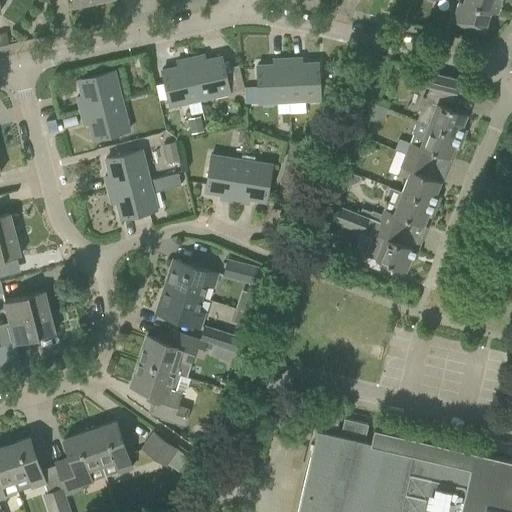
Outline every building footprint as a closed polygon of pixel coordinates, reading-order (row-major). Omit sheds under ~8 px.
[(490,10),(461,1),(458,0),(452,21),(483,32),(490,10)] [(461,0),(461,1),(490,10),(497,13),(500,0),(461,0)] [(204,54),(190,58),(200,99),(230,92),(221,56),(205,60),(204,54)] [(200,99),(190,58),(176,61),(178,66),(161,70),(170,106),(200,99)] [(289,101),(287,58),(273,59),(273,64),(256,65),(258,102),(289,101)] [(301,58),(287,58),(289,101),(320,99),(318,62),(301,63),(301,58)] [(77,97),(80,110),(121,100),(114,70),(78,79),(82,95),(77,97)] [(420,110),(417,120),(463,137),(467,129),(462,127),(467,114),(450,108),(456,93),(459,94),(462,80),(430,72),(427,86),(429,87),(425,98),(421,96),(416,108),(420,110)] [(378,98),(376,105),(386,108),(389,102),(378,98)] [(121,100),(80,110),(83,124),(89,123),(93,139),(129,130),(121,100)] [(189,121),(192,133),(204,131),(202,118),(189,121)] [(413,133),(405,155),(428,164),(433,152),(449,158),(454,145),(459,147),(463,137),(417,120),(412,133),(413,133)] [(368,140),(361,144),(367,154),(374,150),(368,140)] [(179,159),(174,141),(162,144),(166,162),(179,159)] [(281,177),(293,180),(300,151),(288,148),(281,177)] [(104,176),(108,190),(149,179),(142,149),(105,159),(109,175),(104,176)] [(220,199),(234,201),(241,159),(211,154),(205,191),(221,194),(220,199)] [(409,171),(401,191),(437,205),(440,196),(435,194),(440,181),(424,175),(428,164),(405,155),(400,167),(409,171)] [(241,159),(234,201),(248,204),(249,198),(265,201),(271,164),(241,159)] [(177,172),(163,175),(167,188),(180,185),(177,172)] [(349,172),(345,184),(350,186),(359,182),(361,177),(349,172)] [(149,179),(108,190),(111,203),(116,202),(120,218),(156,208),(151,191),(156,190),(153,178),(149,179)] [(384,209),(379,220),(403,229),(407,219),(423,225),(428,212),(433,214),(437,205),(401,191),(393,212),(384,209)] [(403,229),(379,220),(379,221),(337,205),(331,220),(361,232),(362,230),(370,237),(363,255),(373,259),(377,263),(383,263),(405,271),(410,258),(415,260),(419,250),(398,242),(403,229)] [(0,237),(15,233),(10,212),(0,214),(0,237)] [(15,233),(0,237),(0,260),(20,255),(15,233)] [(172,258),(164,284),(202,297),(206,283),(214,286),(218,273),(172,258)] [(224,275),(260,285),(264,268),(228,259),(224,275)] [(202,297),(164,284),(155,311),(200,326),(205,313),(197,311),(202,297)] [(3,301),(8,322),(49,311),(44,290),(3,301)] [(49,311),(8,322),(13,342),(0,345),(0,365),(2,372),(21,367),(15,343),(55,333),(49,311)] [(205,326),(201,340),(206,341),(235,350),(240,337),(205,326)] [(147,336),(139,359),(175,371),(178,362),(189,365),(194,353),(201,355),(206,341),(201,340),(175,331),(171,344),(147,336)] [(175,371),(139,359),(130,385),(148,391),(147,396),(153,398),(149,412),(183,423),(188,409),(176,405),(181,391),(185,393),(190,377),(174,372),(175,371)] [(217,372),(213,385),(224,388),(228,376),(217,372)] [(317,425),(336,429),(339,417),(320,412),(317,425)] [(344,418),(341,430),(365,436),(367,424),(344,418)] [(116,421),(90,429),(106,476),(132,467),(116,421)] [(511,511),(511,458),(373,426),(370,441),(317,429),(297,511),(511,511)] [(54,464),(62,485),(66,495),(82,490),(81,485),(106,476),(90,429),(63,439),(70,459),(54,464)] [(167,463),(177,470),(186,456),(177,449),(154,432),(143,449),(165,465),(167,463)] [(29,437),(2,446),(17,490),(29,486),(30,488),(45,483),(29,437)] [(511,446),(511,443),(489,438),(487,448),(511,453),(511,446)] [(17,490),(2,446),(0,447),(0,498),(5,497),(4,494),(17,490)] [(62,485),(41,493),(47,511),(71,511),(66,495),(62,485)]
